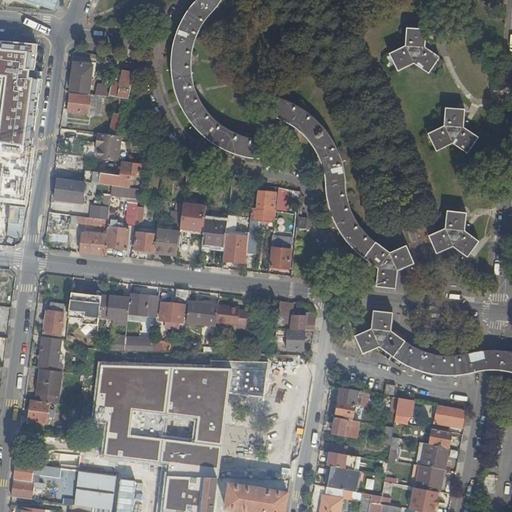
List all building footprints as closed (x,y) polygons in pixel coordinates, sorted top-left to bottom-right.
[(247,157),(252,158),(261,158),(262,139),(257,139),(254,138),(248,137),(244,136),(238,134),(228,129),(222,125),(218,122),(214,119),(209,113),(205,109),(202,104),(200,100),(198,96),(195,90),(193,82),(191,75),(191,70),(191,61),(191,53),(192,49),(196,38),(200,28),(203,23),(207,17),(213,10),(218,4),(220,0),(196,0),(194,3),(186,12),(182,19),(179,27),(174,41),(172,50),(171,64),(172,76),(174,84),(175,91),(178,99),(180,104),(183,110),(186,116),(193,125),(199,131),(205,137),(212,142),(216,145),(223,148),(229,151),(234,153),(241,155),(247,157)] [(415,63),(430,73),(440,57),(425,47),(426,29),(407,28),(405,47),(390,54),(398,71),(415,63)] [(38,44),(1,40),(1,48),(0,47),(0,74),(6,75),(29,78),(30,69),(35,70),(38,44)] [(90,94),(94,65),(75,63),(71,91),(90,94)] [(144,76),(147,65),(137,63),(134,74),(144,76)] [(129,99),(134,76),(130,75),(126,74),(125,80),(119,78),(112,95),(129,99)] [(30,112),(35,79),(29,78),(6,75),(2,108),(30,112)] [(492,81),(491,89),(501,90),(502,82),(492,81)] [(102,101),(102,96),(97,95),(91,94),(91,96),(71,94),(69,111),(95,114),(97,101),(102,101)] [(378,269),(376,287),(396,289),(398,271),(414,264),(407,246),(390,253),(387,251),(384,249),(379,246),(375,243),(372,240),(365,233),(361,227),(355,217),(351,209),(348,201),(347,196),(345,183),(345,177),(344,172),(343,166),(341,160),(340,156),(338,151),(335,144),(332,139),(329,134),(326,130),(321,124),(317,120),(314,117),(307,112),(300,107),(294,104),(286,100),(277,97),(272,115),(279,118),(290,124),(292,126),(300,132),(304,135),(307,139),(314,147),(316,151),(320,157),(323,166),(324,171),(325,175),(327,196),(329,203),(331,211),(334,219),(336,223),(341,232),(344,237),(353,248),(356,252),(365,260),(370,264),(378,269)] [(0,142),(25,146),(30,112),(2,108),(0,120),(0,142)] [(453,144),(468,154),(479,138),(464,128),(466,109),(446,108),(445,127),(429,134),(437,152),(453,144)] [(115,113),(110,135),(120,136),(125,115),(115,113)] [(98,147),(97,158),(115,160),(118,161),(122,136),(120,136),(110,135),(100,133),(100,135),(98,135),(96,144),(99,144),(98,147)] [(6,146),(5,168),(29,168),(30,147),(6,146)] [(121,176),(123,161),(118,161),(115,160),(114,171),(117,172),(116,175),(121,176)] [(121,176),(116,175),(85,171),(84,182),(85,182),(113,185),(140,189),(140,187),(143,164),(123,161),(121,176)] [(210,176),(187,172),(186,182),(208,186),(210,176)] [(0,204),(19,207),(23,179),(0,175),(0,204)] [(55,200),(73,202),(74,190),(84,191),(85,182),(84,182),(58,178),(55,200)] [(112,195),(138,199),(140,189),(113,185),(112,195)] [(74,190),(73,202),(82,203),(84,191),(74,190)] [(301,200),(302,192),(288,190),(287,198),(301,200)] [(258,209),(253,208),(249,242),(257,243),(259,220),(274,221),(277,193),(259,192),(258,209)] [(146,199),(138,199),(138,206),(136,222),(143,222),(146,199)] [(175,221),(181,222),(183,204),(177,203),(175,221)] [(184,203),(181,228),(203,232),(205,219),(206,206),(184,203)] [(128,225),(130,225),(135,226),(136,222),(138,206),(129,206),(128,225)] [(127,250),(128,238),(129,229),(111,226),(112,218),(114,218),(115,211),(109,210),(109,212),(108,220),(108,227),(107,235),(105,247),(127,250)] [(102,211),(101,219),(108,220),(109,212),(102,211)] [(454,248),(468,258),(479,242),(466,232),(467,214),(448,211),(446,230),(430,237),(437,254),(454,248)] [(77,223),(108,227),(108,220),(101,219),(70,215),(68,229),(77,230),(77,223)] [(308,218),(299,217),(297,228),(307,230),(308,218)] [(19,244),(20,219),(4,218),(3,243),(19,244)] [(202,245),(225,248),(225,247),(228,222),(205,219),(203,232),(203,235),(202,245)] [(236,221),(228,220),(228,222),(225,247),(231,248),(230,262),(246,264),(248,242),(233,241),(233,236),(235,236),(236,221)] [(180,232),(158,229),(157,235),(155,251),(178,253),(180,232)] [(135,250),(155,252),(155,251),(157,235),(151,234),(151,231),(148,231),(148,234),(137,232),(135,250)] [(83,232),(81,253),(104,256),(105,247),(107,235),(83,232)] [(273,248),(271,267),(289,269),(291,250),(282,249),(284,238),(274,236),(272,248),(273,248)] [(0,297),(14,289),(0,268),(0,297)] [(160,321),(183,323),(185,307),(188,307),(189,303),(190,291),(178,290),(176,305),(162,304),(160,321)] [(98,298),(70,295),(68,320),(80,321),(80,326),(96,327),(98,298)] [(149,297),(131,295),(130,299),(129,313),(129,314),(147,316),(149,297)] [(129,313),(130,299),(102,296),(99,317),(114,319),(113,324),(127,325),(129,314),(129,313)] [(151,310),(158,311),(160,298),(153,297),(151,310)] [(47,311),(45,321),(45,325),(44,335),(61,337),(65,305),(51,303),(50,311),(47,311)] [(186,324),(216,327),(216,323),(218,306),(210,305),(209,307),(202,306),(203,304),(189,303),(188,307),(186,324)] [(294,304),(280,303),(277,330),(305,331),(314,331),(317,316),(292,315),(294,304)] [(239,307),(218,305),(218,306),(216,323),(238,325),(237,328),(246,329),(248,311),(239,310),(239,307)] [(270,319),(271,309),(263,308),(262,318),(270,319)] [(391,331),(393,314),(374,312),(372,330),(356,337),(363,354),(380,347),(388,354),(397,360),(403,364),(411,368),(417,370),(424,373),(431,374),(436,375),(445,376),(448,376),(450,376),(461,375),(465,374),(468,374),(474,373),(478,353),(472,353),(459,356),(450,357),(441,356),(436,355),(429,354),(424,352),(419,350),(414,348),(408,345),(404,341),(399,339),(391,331)] [(304,351),(305,331),(277,330),(277,335),(287,336),(287,343),(287,349),(287,351),(304,351)] [(39,369),(58,371),(60,355),(62,340),(43,337),(39,369)] [(153,338),(125,337),(126,338),(126,341),(125,350),(152,351),(153,342),(153,338)] [(126,341),(116,340),(115,350),(125,350),(126,341)] [(184,343),(153,342),(152,351),(182,352),(184,343)] [(500,351),(493,352),(487,352),(481,352),(478,353),(474,373),(487,371),(494,371),(500,371),(504,352),(500,351)] [(511,353),(504,352),(500,371),(503,371),(508,372),(511,373),(511,353)] [(211,365),(98,361),(91,422),(106,424),(103,455),(169,464),(162,511),(200,511),(205,477),(218,478),(229,393),(264,396),(269,362),(212,361),(211,365)] [(41,370),(37,401),(50,403),(58,404),(61,372),(41,370)] [(386,384),(385,394),(395,395),(397,386),(386,384)] [(356,406),(358,391),(340,388),(338,403),(355,406),(356,406)] [(358,391),(356,406),(367,408),(369,393),(358,391)] [(410,418),(412,401),(399,399),(398,401),(396,412),(395,423),(408,425),(409,418),(410,418)] [(47,424),(50,403),(37,401),(32,400),(29,422),(47,424)] [(336,414),(347,416),(353,417),(355,406),(338,403),(336,414)] [(461,428),(464,411),(438,406),(435,424),(461,428)] [(336,418),(333,435),(357,440),(360,422),(336,418)] [(67,437),(76,438),(78,423),(69,422),(67,437)] [(25,424),(24,432),(41,434),(42,426),(25,424)] [(384,444),(391,445),(392,438),(394,428),(387,427),(384,444)] [(432,430),(430,445),(449,448),(452,434),(432,430)] [(400,439),(392,438),(391,445),(391,446),(390,450),(397,451),(400,439)] [(426,444),(423,466),(443,470),(445,471),(449,448),(430,445),(426,444)] [(346,455),(347,448),(332,445),(328,466),(332,467),(344,469),(355,471),(357,457),(346,455)] [(60,478),(61,469),(17,463),(14,480),(41,483),(41,480),(40,480),(40,476),(43,476),(46,476),(60,478)] [(392,463),(390,479),(411,481),(412,465),(392,463)] [(439,493),(443,470),(423,466),(420,466),(416,488),(439,493)] [(327,479),(325,487),(327,487),(353,492),(357,471),(355,471),(344,469),(332,467),(330,480),(327,479)] [(117,476),(79,471),(76,500),(75,506),(93,508),(112,510),(114,493),(115,492),(117,476)] [(213,511),(218,478),(205,477),(200,511),(213,511)] [(485,479),(483,489),(493,491),(495,481),(485,479)] [(32,500),(32,497),(34,487),(41,488),(41,483),(14,480),(12,497),(32,500)] [(396,508),(400,485),(385,482),(382,497),(381,505),(384,505),(396,508)] [(245,511),(284,511),(288,493),(230,484),(226,509),(245,511)] [(352,499),(353,492),(327,487),(325,495),(342,498),(342,497),(352,499)] [(379,511),(381,505),(382,497),(366,494),(365,498),(370,499),(372,500),(369,511),(379,511)] [(324,497),(322,508),(340,511),(342,499),(324,497)]
